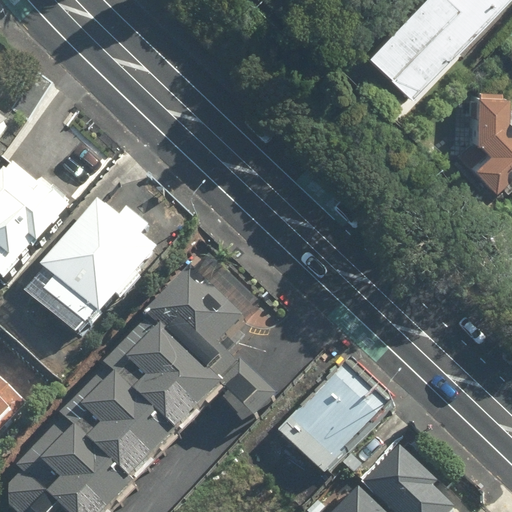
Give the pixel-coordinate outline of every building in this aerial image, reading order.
[(506,0),(418,0),(372,53),(422,97),(506,0)] [(0,152),(21,125),(0,108),(0,103),(9,92),(0,84),(0,152)] [(511,85),(486,85),(485,134),(497,149),(482,164),(504,185),(511,177),(511,85)] [(56,188),(54,191),(23,164),(0,191),(0,267),(17,282),(49,244),(53,248),(84,212),(56,188)] [(108,314),(115,320),(168,252),(149,237),(156,228),(134,211),(127,219),(106,203),(34,294),(89,338),(108,314)] [(267,322),(203,263),(151,319),(155,323),(113,368),(117,371),(73,418),(77,422),(33,470),(37,474),(15,497),(30,511),(66,511),(73,505),(80,511),(127,511),(228,404),(251,425),(259,417),(268,425),(293,398),(241,350),(267,322)] [(392,410),(352,370),(292,430),(332,470),(392,410)] [(0,375),(0,438),(33,406),(1,374),(0,375)] [(450,482),(413,449),(381,485),(410,511),(467,511),(470,509),(445,487),(450,482)] [(396,511),(374,491),(353,511),(396,511)]
